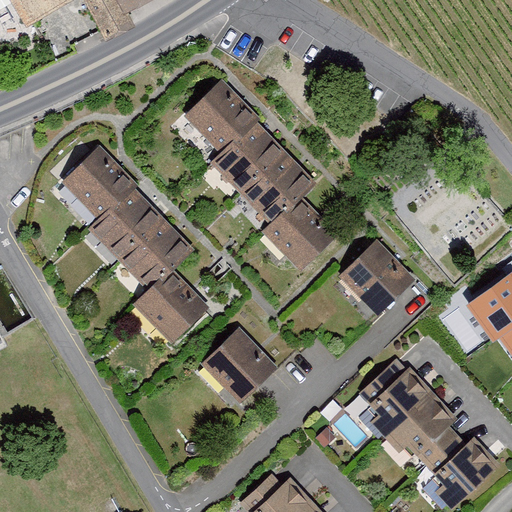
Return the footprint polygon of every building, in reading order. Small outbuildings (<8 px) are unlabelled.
[(6,0),(19,21),(53,0),(76,0),(100,38),(126,22),(119,10),(134,0),(6,0)] [(214,81),(176,117),(214,156),(206,164),(262,221),(248,236),(290,277),(326,240),(286,202),(305,184),(247,125),(252,120),(214,81)] [(91,151),(54,187),(92,227),(84,234),(140,292),(126,306),(168,347),(204,311),(164,272),(183,255),(125,195),(130,190),(91,151)] [(363,244),(332,279),(370,312),(401,277),(363,244)] [(511,271),(473,299),(511,353),(511,271)] [(230,333),(196,370),(232,402),(266,366),(230,333)] [(469,442),(462,449),(443,429),(452,420),(402,370),(395,378),(384,368),(361,391),(371,401),(359,413),(409,463),(415,456),(434,475),(426,484),(449,507),(492,465),(469,442)] [(310,511),(279,481),(248,511),(310,511)]
